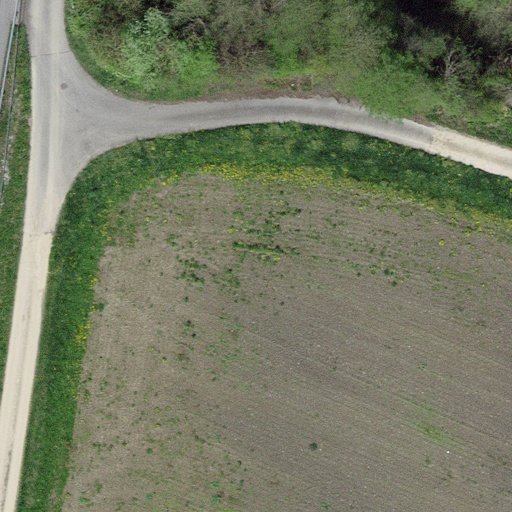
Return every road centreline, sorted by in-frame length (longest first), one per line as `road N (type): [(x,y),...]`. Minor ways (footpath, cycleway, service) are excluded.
road 1 (track): [(53,119),(320,106),(511,165)]
road 2 (track): [(53,119),(0,508)]
